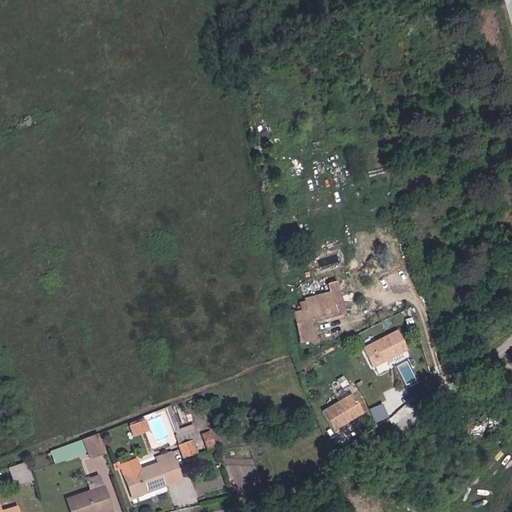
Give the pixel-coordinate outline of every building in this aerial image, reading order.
[(328,293),(304,299),(306,312),(292,315),(299,343),(314,339),(311,324),(345,315),(337,281),(325,284),(328,293)] [(397,333),(363,351),(373,370),(407,352),(397,333)] [(350,399),(320,419),(332,436),(362,417),(350,399)] [(129,423),(132,435),(150,430),(147,418),(129,423)] [(189,430),(175,435),(179,445),(193,440),(189,430)] [(215,445),(210,431),(203,433),(208,447),(215,445)] [(103,450),(97,432),(80,438),(84,449),(86,456),(103,450)] [(62,457),(84,449),(80,438),(58,446),(62,457)] [(183,457),(197,452),(193,440),(179,445),(180,449),(183,457)] [(119,466),(124,479),(173,461),(170,453),(155,458),(157,464),(138,470),(135,460),(119,466)] [(29,473),(23,456),(5,462),(11,480),(29,473)] [(173,461),(124,479),(131,499),(146,494),(145,492),(166,484),(167,486),(180,481),(173,461)] [(64,494),(66,501),(101,488),(100,485),(64,494)] [(101,488),(66,501),(69,511),(85,511),(106,506),(101,488)] [(375,495),(353,511),(354,511),(384,511),(386,511),(375,495)] [(0,511),(17,511),(13,500),(0,504),(0,511)]
